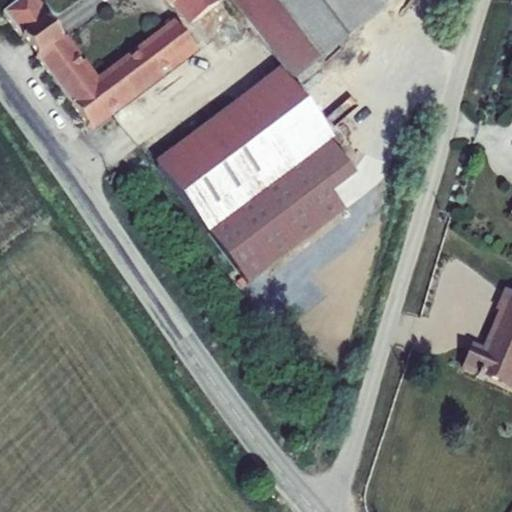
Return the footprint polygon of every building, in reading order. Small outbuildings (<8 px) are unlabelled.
[(22,0),(1,17),(88,129),(193,48),(175,25),(95,87),(28,0),(22,0)] [(174,4),(189,24),(217,3),(215,0),(165,0),(170,6),(174,4)] [(228,0),(290,80),(395,0),(228,0)] [(245,283),(341,210),(327,192),(351,174),(325,140),(328,137),(279,73),(156,167),(245,283)] [(460,371),(511,393),(511,390),(511,296),(504,293),(495,312),(499,313),(481,353),(470,348),(460,371)]
